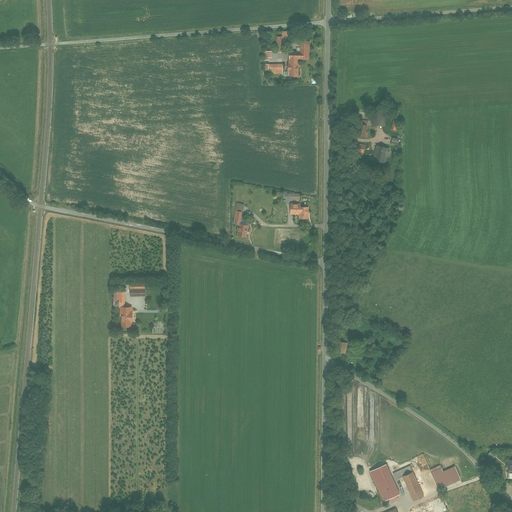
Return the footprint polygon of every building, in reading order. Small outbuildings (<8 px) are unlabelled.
[(301,53),(290,53),(290,75),(300,76),(301,58),(310,59),(311,36),(302,36),(301,53)] [(274,50),(265,51),(265,60),(271,60),(271,57),(274,57),(274,50)] [(283,64),(265,64),(266,73),(283,73),(283,64)] [(386,110),(373,111),(375,125),(388,124),(386,110)] [(365,125),(362,136),(368,138),(371,126),(365,125)] [(363,155),(366,145),(360,143),(357,154),(363,155)] [(391,148),(379,145),(374,160),(387,164),(391,148)] [(238,202),(237,210),(244,211),(245,203),(238,202)] [(304,203),(293,203),(293,213),(301,213),(301,218),(310,218),(310,205),(304,205),(304,203)] [(244,211),(237,210),(234,223),(241,224),(242,222),(244,211)] [(240,235),(248,237),(250,223),(242,222),(241,224),(240,235)] [(134,307),(122,306),(122,326),(133,326),(133,322),(135,322),(136,310),(134,310),(134,307)] [(349,342),(339,340),(336,351),(346,353),(349,342)] [(491,450),(488,454),(493,458),(496,453),(491,450)] [(390,464),(373,471),(385,500),(402,493),(390,464)] [(412,465),(395,473),(397,478),(414,471),(413,468),(412,465)] [(444,467),(433,472),(441,489),(464,479),(457,465),(445,471),(444,467)] [(416,501),(426,497),(414,471),(405,476),(416,501)]
